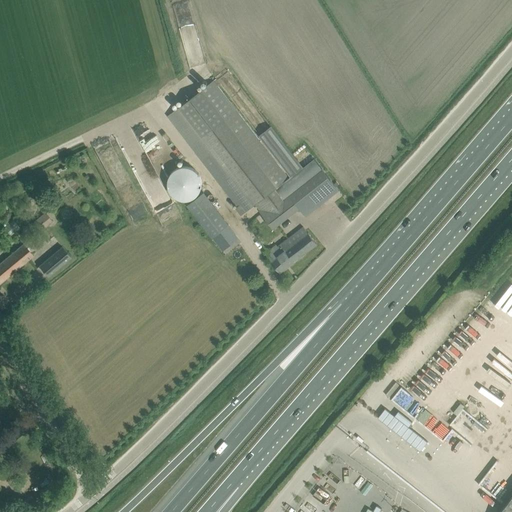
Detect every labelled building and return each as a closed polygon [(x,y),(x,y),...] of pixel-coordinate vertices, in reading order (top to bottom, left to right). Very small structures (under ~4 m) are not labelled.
[(282,184),(289,179),(213,81),(167,116),(237,207),(236,208),(241,215),(243,213),(255,204),(259,208),(273,228),(299,208),(300,208),(285,188),(282,184)] [(259,136),(292,177),(289,179),(282,184),(285,188),(300,208),(299,208),(306,216),(338,191),(314,158),(302,168),(271,127),(259,136)] [(159,128),(147,132),(160,166),(173,161),(168,147),(174,145),(171,136),(163,139),(159,128)] [(167,175),(177,202),(199,194),(197,190),(204,187),(195,163),(167,175)] [(203,192),(187,205),(212,237),(212,238),(219,248),(228,241),(231,245),(238,239),(228,225),(203,192)] [(39,232),(52,222),(45,213),(32,223),(39,232)] [(308,233),(303,226),(279,245),(284,252),(271,261),(271,262),(274,265),(280,273),(317,244),(311,236),(308,233)] [(0,283),(7,277),(33,256),(24,244),(0,263),(0,283)] [(72,258),(62,246),(39,266),(48,277),(72,258)] [(367,451),(400,477),(408,467),(398,460),(401,456),(390,447),(387,451),(375,441),(367,451)] [(511,511),(511,496),(499,511),(511,511)]
